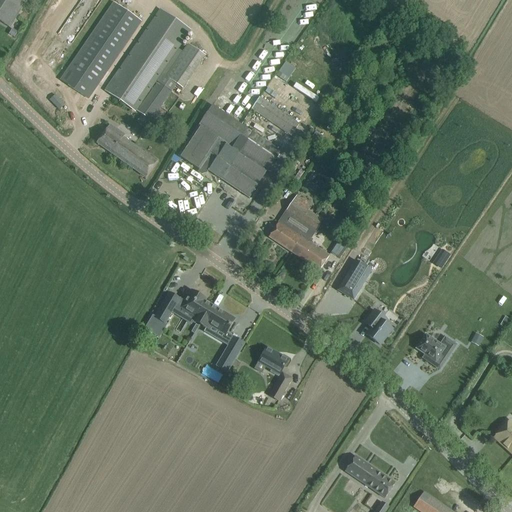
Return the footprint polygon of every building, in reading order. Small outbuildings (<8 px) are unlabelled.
[(0,0),(0,21),(10,28),(27,0),(0,0)] [(142,22),(115,3),(61,80),(88,99),(142,22)] [(160,9),(106,89),(153,120),(172,92),(156,81),(190,30),(160,9)] [(165,78),(183,90),(206,57),(188,45),(165,78)] [(336,84),(342,87),(354,65),(348,62),(336,84)] [(298,82),(294,88),(319,103),(322,98),(298,82)] [(50,101),(60,111),(66,104),(59,98),(61,96),(58,92),(50,101)] [(260,97),(251,110),(291,137),(299,124),(260,97)] [(199,127),(184,148),(178,156),(200,170),(203,166),(208,170),(208,171),(249,199),(281,152),(213,106),(199,127)] [(125,135),(110,125),(97,143),(146,178),(152,170),(157,162),(123,137),(125,135)] [(175,163),(168,160),(165,169),(180,176),(185,164),(176,160),(175,163)] [(204,177),(200,186),(204,188),(209,179),(204,177)] [(269,238),(292,253),(302,238),(309,228),(316,216),(309,211),(312,207),(297,196),(269,238)] [(323,221),(316,216),(309,228),(316,233),(323,221)] [(329,256),(302,238),(292,253),(319,271),(329,256)] [(339,242),(332,253),(343,260),(350,249),(339,242)] [(442,249),(433,263),(440,267),(449,254),(442,249)] [(356,261),(338,291),(353,300),(371,271),(356,261)] [(193,321),(200,325),(211,305),(205,302),(206,300),(192,291),(181,309),(196,317),(193,321)] [(153,316),(145,329),(159,338),(167,325),(165,324),(176,305),(180,299),(169,293),(166,299),(163,304),(155,318),(153,316)] [(211,305),(200,325),(206,329),(209,325),(226,335),(235,319),(211,305)] [(380,345),(392,329),(384,323),(379,320),(382,316),(374,311),(365,323),(371,329),(366,335),(380,345)] [(505,316),(500,325),(504,327),(509,318),(505,316)] [(177,326),(171,321),(169,324),(179,331),(184,323),(181,320),(177,326)] [(426,335),(416,349),(424,355),(435,362),(439,357),(445,362),(457,346),(445,338),(440,345),(426,335)] [(472,342),(471,343),(472,343),(478,346),(483,338),(479,336),(477,340),(474,338),(472,342)] [(244,344),(233,338),(217,366),(227,372),(244,344)] [(267,348),(259,362),(280,374),(288,361),(279,356),(278,357),(267,350),(267,349),(267,348)] [(269,397),(278,402),(292,378),(283,373),(269,397)] [(511,423),(509,422),(495,438),(511,453),(511,423)] [(355,456),(345,472),(384,499),(395,483),(355,456)] [(450,511),(423,493),(414,507),(420,511),(450,511)]
